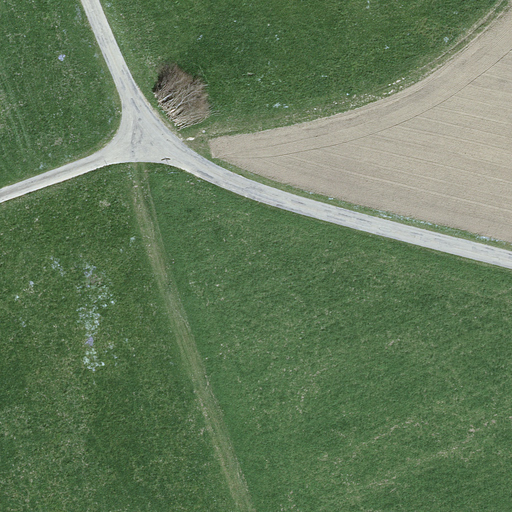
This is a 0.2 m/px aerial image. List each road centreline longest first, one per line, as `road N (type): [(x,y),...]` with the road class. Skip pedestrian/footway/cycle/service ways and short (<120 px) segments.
road 1 (track): [(138,138),(334,111),(407,78),(502,0)]
road 2 (unclassified): [(511,261),(295,211),(138,138)]
road 3 (unclassified): [(138,138),(0,196)]
road 4 (unclassified): [(138,138),(92,0)]
